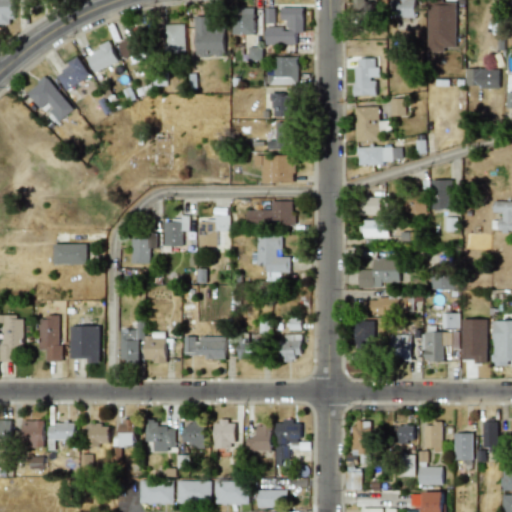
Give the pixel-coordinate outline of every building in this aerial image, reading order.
[(13,0),(0,0),(0,23),(13,24),(13,0)] [(375,1),(370,1),(370,0),(353,0),(354,16),(375,16),(375,1)] [(416,17),(415,0),(393,0),(394,17),(416,17)] [(427,52),(444,52),(445,47),(456,47),(456,0),(428,0),(427,52)] [(265,44),(296,45),(296,33),(303,33),(303,8),(281,7),(281,20),(287,20),(287,28),(266,28),(265,44)] [(233,35),(254,34),(254,8),(233,8),(233,35)] [(265,23),(274,23),(274,9),(266,8),(265,23)] [(211,30),(211,16),(195,16),(195,56),(224,56),(224,30),(211,30)] [(185,24),(164,24),(165,52),(185,52),(185,24)] [(118,40),(123,58),(130,56),(132,63),(146,59),(138,34),(118,40)] [(94,72),(118,62),(110,43),(86,53),(94,72)] [(268,75),(267,84),(297,85),(298,57),(275,56),(274,75),(268,75)] [(376,96),(376,80),(370,80),(370,68),(375,68),(375,58),(354,58),(355,96),(376,96)] [(56,73),(67,91),(90,77),(79,59),(56,73)] [(465,87),(499,88),(499,69),(466,69),(465,87)] [(27,90),(39,109),(49,102),(56,112),(62,108),(58,101),(62,98),(47,76),(27,90)] [(271,116),(293,116),(293,94),(272,93),(271,116)] [(405,98),(390,99),(391,116),(406,116),(405,98)] [(355,107),(356,141),(379,140),(378,106),(355,107)] [(276,140),(267,140),(267,149),(294,149),(294,122),(276,123),(276,140)] [(261,165),(261,183),(295,183),(294,154),(254,155),(254,165),(261,165)] [(452,209),(451,179),(431,180),(432,209),(452,209)] [(381,215),(381,197),(362,197),(362,215),(381,215)] [(272,210),(246,210),(247,226),(293,225),(293,201),(271,201),(272,210)] [(511,201),(493,201),(493,212),(502,213),(502,220),(492,220),(492,227),(500,227),(500,231),(511,231),(511,201)] [(198,221),(198,247),(217,246),(216,231),(230,231),(230,215),(214,216),(215,221),(198,221)] [(182,246),(182,231),(189,231),(190,216),(180,216),(180,221),(165,220),(164,246),(182,246)] [(364,237),(389,238),(389,220),(364,220),(364,237)] [(150,263),(150,248),(156,248),(156,233),(148,233),(148,239),(131,239),(132,263),(150,263)] [(279,235),(256,235),(257,265),(266,265),(266,281),(280,281),(280,274),(289,274),(289,256),(280,257),(279,235)] [(87,243),(53,244),(53,264),(87,264),(87,243)] [(400,259),(374,258),(374,269),(359,269),(359,288),(383,288),(383,283),(400,283),(400,259)] [(431,289),(455,290),(456,272),(432,271),(431,289)] [(369,298),(370,315),(396,315),(395,298),(369,298)] [(459,328),(459,313),(442,313),(442,328),(459,328)] [(0,316),(0,322),(1,323),(2,361),(23,361),(22,316),(0,316)] [(60,316),(39,316),(40,350),(46,350),(47,361),(61,361),(60,316)] [(462,360),(473,359),(474,363),(487,362),(486,318),(461,319),(462,360)] [(139,363),(138,338),(144,338),(144,320),(136,320),(137,329),(120,329),(121,364),(139,363)] [(373,320),(354,321),(355,365),(374,365),(373,320)] [(508,365),(508,361),(511,360),(511,320),(493,321),(494,366),(508,365)] [(70,358),(88,358),(88,363),(99,363),(100,326),(71,326),(70,358)] [(443,332),(423,332),(424,362),(443,361),(443,332)] [(144,334),(145,362),(166,361),(165,333),(144,334)] [(302,354),(301,334),(281,334),(282,361),(294,361),(294,354),(302,354)] [(411,360),(411,335),(392,335),(393,360),(411,360)] [(225,336),(197,336),(197,337),(184,337),(184,354),(205,354),(205,359),(225,359),(225,336)] [(238,358),(256,358),(256,340),(238,340),(238,358)] [(176,427),(157,427),(157,420),(146,419),(146,442),(153,442),(153,451),(175,452),(176,427)] [(0,443),(12,443),(11,420),(0,420),(0,443)] [(44,421),(23,420),(22,447),(44,447),(44,421)] [(120,446),(135,447),(136,420),(120,420),(120,446)] [(183,442),(191,442),(191,448),(205,448),(205,421),(190,421),(190,428),(183,428),(183,442)] [(235,421),(214,421),(214,448),(234,448),(235,421)] [(275,465),(289,465),(289,443),(300,443),(301,421),(276,421),(275,465)] [(371,421),(352,421),(353,454),(371,454),(371,421)] [(484,450),(498,449),(498,421),(483,421),(484,450)] [(49,440),(76,439),(75,423),(49,424),(49,440)] [(425,450),(442,450),(442,423),(424,424),(425,450)] [(89,424),(89,445),(109,445),(109,424),(89,424)] [(272,451),(271,425),(256,425),(257,436),(245,437),(246,451),(272,451)] [(414,443),(415,425),(398,425),(398,443),(414,443)] [(473,433),(455,433),(455,460),(473,460),(473,433)] [(415,474),(414,456),(401,457),(402,475),(415,474)] [(419,484),(442,485),(443,467),(420,466),(419,484)] [(346,489),(361,489),(362,467),(346,467),(346,489)] [(211,480),(177,481),(178,503),(211,503),(211,480)] [(173,481),(140,481),(139,503),(173,504),(173,481)] [(216,504),(249,503),(248,481),(215,482),(216,504)] [(258,507),(287,508),(287,490),(258,490),(258,507)] [(423,492),(422,511),(443,511),(445,492),(423,492)] [(501,511),(511,511),(511,494),(502,494),(501,511)]
